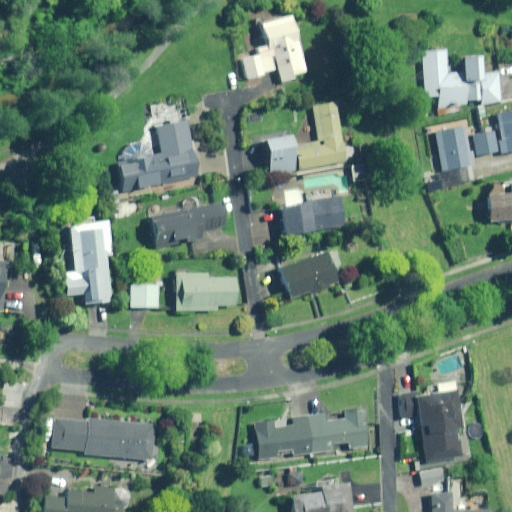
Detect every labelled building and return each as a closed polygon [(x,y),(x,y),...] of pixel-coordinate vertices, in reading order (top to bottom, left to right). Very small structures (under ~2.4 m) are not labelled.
[(301,73),(287,16),(256,23),(263,51),(235,58),(240,80),(273,72),(275,82),(289,79),(288,76),(301,73)] [(435,108),(464,105),(463,102),(478,100),(478,105),(498,102),(495,73),(477,75),(475,56),(454,59),(456,73),(444,74),(441,50),(417,53),(423,98),(434,97),(435,108)] [(343,162),(332,99),(310,102),(317,148),(293,152),(296,170),(343,162)] [(219,107),(200,106),(200,120),(219,121),(219,107)] [(511,112),(493,116),(498,142),(495,143),(498,156),(511,152),(511,112)] [(145,126),(152,155),(125,161),(125,163),(110,167),(116,194),(131,191),(131,194),(155,188),(154,183),(180,177),(182,182),(195,179),(188,149),(181,118),(145,126)] [(472,166),(469,153),(466,154),(460,125),(430,132),(438,173),(472,166)] [(468,137),(472,158),(495,153),(490,133),(468,137)] [(294,171),(287,134),(257,140),(264,176),(294,171)] [(511,220),(511,181),(488,183),(488,190),(481,190),(483,222),(511,220)] [(340,228),(337,201),(269,209),(273,236),(340,228)] [(192,240),(220,234),(214,204),(146,217),(153,251),(192,243),(192,240)] [(79,297),(79,305),(107,301),(102,255),(108,255),(104,222),(65,226),(70,271),(59,272),(62,299),(79,297)] [(281,299),(301,292),(302,295),(325,287),(324,284),(328,282),(318,253),(271,269),(281,299)] [(171,285),(168,285),(169,311),(213,312),(213,308),(230,307),(229,279),(204,279),(204,273),(171,274),(171,285)] [(153,285),(123,284),(123,308),(153,309),(153,285)] [(455,429),(450,391),(396,399),(398,419),(412,417),(419,464),(459,459),(455,429)] [(255,461),(274,459),(273,452),(288,450),(289,457),(331,452),(331,445),(345,443),(346,450),(365,448),(361,409),(340,411),(341,418),(323,421),(322,414),(289,418),(290,427),(270,429),(269,421),(250,423),(255,461)] [(81,418),(81,422),(50,419),(48,449),(81,451),(80,456),(149,461),(149,457),(152,429),(152,424),(81,418)] [(440,483),(439,470),(415,472),(416,485),(440,483)] [(299,472),(285,472),(286,489),(299,489),(299,472)] [(346,511),(343,484),(314,487),(315,493),(288,496),(289,511),(346,511)] [(109,504),(110,490),(60,486),(59,497),(40,496),(38,511),(117,511),(118,505),(109,504)] [(468,511),(448,511),(447,494),(428,495),(429,511),(486,511),(468,511)]
